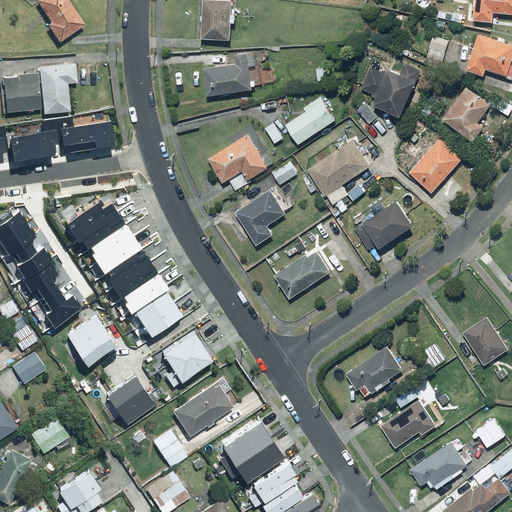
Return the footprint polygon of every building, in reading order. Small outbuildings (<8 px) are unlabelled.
[(71,0),(39,0),(53,20),(49,23),(60,40),(86,22),(71,0)] [(234,0),(205,0),(204,35),(233,37),(234,0)] [(493,18),(494,10),(511,11),(511,0),(477,0),(476,17),(493,18)] [(511,64),(511,42),(480,32),(469,68),(485,73),(487,65),(510,72),(511,64)] [(452,39),(434,34),(428,55),(446,61),(452,39)] [(209,94),(255,87),(250,51),(236,52),(238,62),(206,66),(209,94)] [(77,61),(40,65),(44,111),(71,109),(68,82),(78,81),(77,61)] [(392,66),(389,73),(373,65),(363,86),(379,93),(376,100),(404,113),(423,69),(407,61),(403,71),(392,66)] [(330,65),(319,66),(320,81),(332,80),(330,65)] [(5,82),(8,109),(42,107),(39,71),(17,73),(17,75),(2,76),(3,83),(5,82)] [(441,82),(429,94),(425,98),(427,100),(434,106),(438,102),(450,90),(441,82)] [(475,139),(486,125),(480,120),(492,102),(468,85),(445,117),(475,139)] [(305,106),(308,110),(288,123),(301,142),(338,117),(323,94),(305,106)] [(381,115),(363,97),(355,105),(373,123),(381,115)] [(506,113),(495,107),(490,118),(501,124),(506,113)] [(73,113),(60,115),(64,145),(115,138),(111,114),(74,120),(73,113)] [(44,126),(10,131),(14,153),(54,147),(53,138),(58,138),(55,116),(43,118),(44,126)] [(423,135),(434,142),(443,127),(432,120),(423,135)] [(276,122),(267,128),(277,142),(286,136),(276,122)] [(251,177),(270,165),(250,132),(210,157),(225,180),(245,168),(251,177)] [(355,137),(309,168),(326,194),(373,163),(355,137)] [(464,157),(441,137),(412,170),(435,190),(464,157)] [(300,173),(291,159),(273,171),(282,185),(300,173)] [(275,231),(269,222),(288,210),(272,187),(237,210),(259,242),(275,231)] [(68,217),(76,230),(118,203),(113,195),(104,201),(100,196),(68,217)] [(370,248),(381,241),(383,244),(417,222),(400,197),(356,226),(370,248)] [(76,230),(85,243),(87,241),(127,217),(118,203),(76,230)] [(0,219),(0,232),(2,236),(28,218),(20,206),(0,219)] [(87,241),(96,255),(135,230),(127,217),(87,241)] [(10,248),(15,245),(31,234),(36,231),(28,218),(2,236),(10,248)] [(96,255),(104,268),(144,243),(135,230),(96,255)] [(42,243),(38,245),(31,234),(15,245),(22,256),(17,259),(25,272),(51,255),(42,243)] [(104,268),(112,281),(152,256),(144,243),(104,268)] [(319,248),(310,254),(309,252),(277,273),(292,296),(333,269),(319,248)] [(37,282),(44,293),(58,284),(51,273),(59,268),(51,255),(25,272),(24,273),(32,286),(37,282)] [(112,281),(121,295),(160,269),(152,256),(112,281)] [(118,296),(127,309),(169,283),(160,269),(118,296)] [(45,308),(54,321),(82,302),(74,289),(65,295),(58,284),(44,293),(52,304),(45,308)] [(135,307),(142,318),(174,297),(168,287),(135,307)] [(20,307),(13,297),(0,306),(0,309),(6,318),(20,307)] [(182,309),(174,297),(142,318),(150,329),(182,309)] [(13,321),(20,330),(12,336),(22,349),(39,337),(29,323),(34,320),(28,311),(13,321)] [(98,312),(68,332),(88,363),(119,343),(98,312)] [(510,346),(489,314),(465,330),(486,362),(510,346)] [(194,326),(164,347),(174,361),(204,341),(194,326)] [(213,353),(204,341),(174,361),(182,374),(213,353)] [(447,359),(437,342),(420,353),(430,370),(447,359)] [(390,343),(348,371),(359,387),(366,382),(371,389),(405,366),(390,343)] [(47,368),(35,351),(13,366),(25,383),(47,368)] [(136,370),(107,390),(126,418),(155,399),(136,370)] [(188,433),(206,421),(209,425),(215,420),(213,417),(234,403),(220,382),(215,386),(213,382),(173,409),(188,433)] [(0,396),(0,436),(18,424),(0,396)] [(423,428),(425,431),(438,422),(421,397),(383,422),(398,445),(423,428)] [(259,414),(223,439),(227,446),(219,451),(227,462),(234,457),(271,432),(259,414)] [(75,440),(58,415),(32,433),(45,452),(55,445),(59,450),(75,440)] [(508,433),(497,416),(478,428),(489,445),(508,433)] [(190,454),(171,427),(153,439),(171,467),(190,454)] [(284,450),(271,432),(234,457),(227,462),(233,472),(241,467),(247,475),(284,450)] [(454,439),(412,466),(423,484),(433,477),(438,484),(470,463),(454,439)] [(32,476),(38,463),(11,448),(0,468),(0,499),(9,504),(26,473),(32,476)] [(511,469),(511,449),(493,465),(503,477),(511,469)] [(247,490),(254,501),(296,473),(292,467),(294,465),(287,455),(252,477),(257,484),(247,490)] [(57,501),(64,511),(74,511),(101,494),(96,486),(101,482),(89,466),(60,486),(66,495),(57,501)] [(175,467),(147,485),(164,510),(192,492),(175,467)] [(485,511),(511,489),(501,476),(489,487),(484,481),(475,488),(474,486),(443,511),(485,511)] [(293,478),(262,498),(270,511),(302,490),(293,478)] [(313,488),(279,509),(280,511),(300,511),(320,499),(313,488)] [(234,511),(222,493),(194,511),(234,511)] [(44,511),(42,511),(40,511),(33,501),(16,511),(44,511)]
